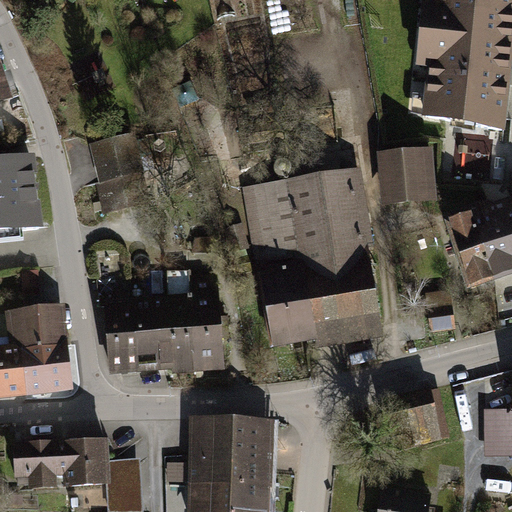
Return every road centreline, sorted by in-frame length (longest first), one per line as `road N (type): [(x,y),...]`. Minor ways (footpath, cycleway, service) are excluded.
road 1 (residential): [(0,20),(55,153),(100,411)]
road 2 (unclassified): [(100,411),(326,395)]
road 3 (residential): [(326,395),(511,349)]
